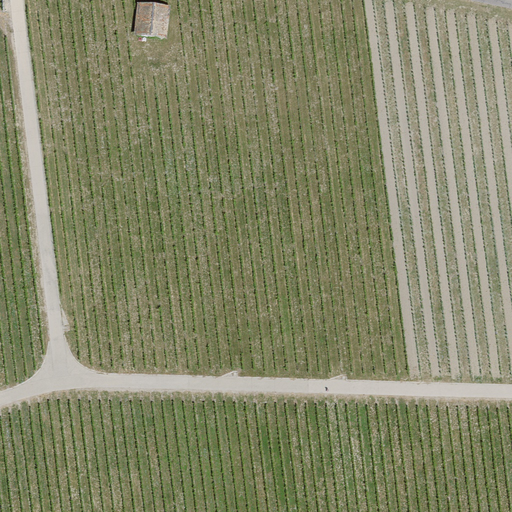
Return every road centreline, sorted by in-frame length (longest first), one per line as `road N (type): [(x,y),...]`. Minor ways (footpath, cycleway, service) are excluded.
road 1 (track): [(511,392),(63,380),(0,401)]
road 2 (track): [(63,380),(19,0)]
